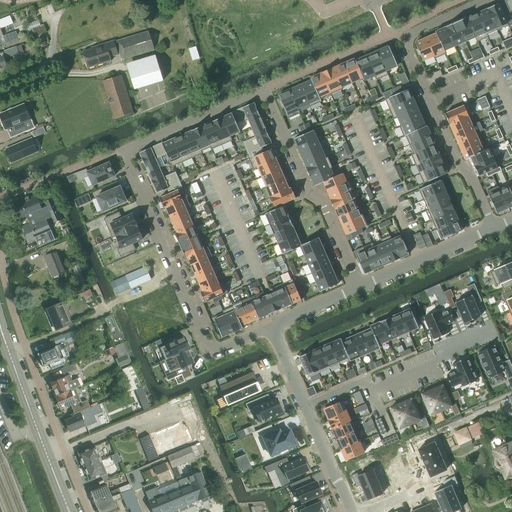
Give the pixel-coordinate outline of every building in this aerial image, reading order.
[(498,4),(487,9),(497,29),(507,25),(498,4)] [(487,9),(477,13),(486,34),(497,29),(487,9)] [(477,13),(467,18),(475,36),(477,41),(487,36),(486,34),(477,13)] [(0,35),(2,35),(0,28),(12,24),(9,17),(0,20),(0,35)] [(467,18),(456,22),(464,41),(475,36),(467,18)] [(456,22),(446,27),(454,46),(464,41),(456,22)] [(44,23),(33,28),(36,36),(47,31),(44,23)] [(446,27),(435,31),(436,33),(443,50),(454,46),(446,27)] [(116,41),(122,59),(154,51),(149,32),(116,41)] [(436,33),(426,38),(433,55),(434,58),(445,53),(443,50),(436,33)] [(511,36),(502,41),(505,50),(511,46),(511,36)] [(46,45),(43,37),(38,39),(41,47),(46,45)] [(426,38),(415,42),(418,49),(416,49),(418,54),(420,54),(423,60),(433,55),(426,38)] [(97,46),(97,47),(83,51),(88,68),(111,61),(110,57),(118,55),(113,40),(97,46)] [(5,51),(0,52),(0,68),(7,66),(8,65),(6,58),(18,53),(18,54),(23,52),(21,45),(5,51)] [(196,45),(189,47),(193,59),(200,56),(196,45)] [(388,46),(377,51),(386,70),(397,65),(394,59),(397,58),(394,51),(391,52),(388,46)] [(377,51),(366,56),(375,75),(377,79),(388,74),(386,70),(377,51)] [(483,54),(472,58),(473,62),(484,57),(483,54)] [(366,56),(355,61),(363,77),(364,80),(374,75),(376,80),(377,79),(375,75),(366,56)] [(354,58),(343,63),(352,82),(362,78),(363,80),(364,80),(363,77),(355,61),(354,58)] [(134,89),(163,80),(157,61),(128,69),(134,89)] [(343,63),(332,68),(336,77),(340,87),(341,89),(342,89),(341,87),(352,82),(343,63)] [(332,68),(321,73),(325,82),(329,92),(330,94),(341,89),(340,87),(336,77),(332,68)] [(440,70),(429,75),(431,80),(442,76),(440,70)] [(321,73),(310,78),(311,80),(318,97),(319,99),(320,101),(321,101),(320,99),(330,94),(329,92),(325,82),(321,73)] [(122,75),(103,81),(114,119),(134,113),(122,75)] [(311,80),(300,85),(308,104),(309,106),(320,101),(319,99),(318,97),(311,80)] [(300,85),(289,90),(297,109),(299,113),(300,113),(298,108),(308,104),(300,85)] [(392,96),(385,99),(389,108),(412,98),(408,89),(399,92),(396,94),(392,96)] [(289,90),(278,95),(280,101),(279,102),(282,108),(283,107),(286,114),(288,118),(299,113),(297,109),(289,90)] [(485,96),(481,98),(485,108),(489,107),(485,96)] [(412,98),(389,108),(393,118),(416,107),(412,98)] [(253,102),(230,112),(231,113),(235,123),(236,123),(247,118),(251,127),(262,123),(259,116),(255,107),(253,103),(254,103),(253,102)] [(23,104),(0,113),(0,116),(5,129),(7,128),(11,137),(27,130),(23,122),(30,119),(23,104)] [(467,104),(445,114),(450,124),(467,116),(472,114),(467,104)] [(398,117),(401,125),(420,117),(416,107),(393,118),(393,119),(398,117)] [(222,117),(221,117),(229,136),(231,140),(232,140),(230,136),(239,132),(240,132),(236,123),(235,123),(231,113),(222,117)] [(467,116),(450,124),(453,132),(471,125),(467,116)] [(229,136),(221,117),(211,122),(219,140),(221,145),(231,140),(229,136)] [(403,135),(424,126),(420,117),(401,125),(399,126),(403,135)] [(202,126),(201,126),(211,149),(221,145),(219,140),(211,122),(202,126)] [(255,137),(243,142),(248,153),(271,143),(271,142),(269,138),(265,129),(262,123),(251,127),(255,137)] [(424,126),(403,135),(403,136),(405,136),(409,144),(430,135),(426,125),(424,126)] [(471,125),(453,132),(457,141),(475,134),(471,125)] [(201,126),(192,130),(202,153),(201,151),(210,147),(211,149),(201,126)] [(36,130),(32,131),(35,137),(45,132),(43,127),(36,130)] [(191,130),(182,135),(192,157),(202,153),(192,130),(191,130)] [(313,130),(294,138),(298,148),(317,139),(313,130)] [(475,134),(457,141),(461,150),(479,142),(481,142),(477,133),(475,134)] [(182,135),(172,139),(182,162),(192,157),(182,135)] [(430,135),(409,144),(409,145),(413,153),(411,154),(411,155),(434,144),(430,135)] [(31,138),(5,149),(11,162),(36,152),(31,138)] [(172,139),(162,143),(167,153),(166,153),(172,166),(182,162),(172,139)] [(317,139),(298,148),(302,157),(321,149),(317,139)] [(162,142),(139,152),(139,153),(141,157),(145,166),(148,173),(159,168),(155,158),(166,153),(167,153),(162,143),(162,142)] [(479,142),(461,150),(465,159),(470,156),(483,151),(479,142)] [(434,144),(411,155),(415,164),(438,154),(434,144)] [(483,151),(470,156),(474,165),(494,157),(490,148),(483,151)] [(271,149),(248,159),(252,169),(275,159),(271,149)] [(321,149),(302,157),(306,167),(327,158),(327,157),(325,158),(321,149)] [(438,154),(415,164),(419,174),(443,164),(438,154)] [(494,157),(474,165),(478,175),(498,167),(494,157)] [(327,158),(306,167),(310,176),(334,166),(333,165),(331,166),(327,158)] [(275,159),(252,169),(253,169),(257,167),(261,177),(280,169),(275,159)] [(86,169),(75,173),(78,180),(88,175),(92,185),(114,175),(109,162),(87,171),(86,169)] [(443,164),(419,174),(423,183),(447,173),(443,164)] [(334,166),(310,176),(314,186),(324,182),(342,174),(341,173),(337,175),(334,166)] [(159,168),(148,173),(151,179),(154,188),(155,188),(156,192),(157,193),(180,183),(175,172),(163,177),(159,168)] [(261,188),(261,189),(284,179),(280,169),(261,177),(265,186),(261,188)] [(342,174),(324,182),(327,191),(348,182),(347,181),(345,182),(342,174)] [(284,179),(261,189),(265,198),(288,188),(284,179)] [(440,180),(418,189),(423,199),(444,190),(440,180)] [(348,182),(327,191),(331,200),(352,191),(348,182)] [(507,184),(498,188),(499,190),(507,208),(511,205),(511,195),(509,188),(507,184)] [(102,210),(102,211),(103,210),(125,201),(126,201),(125,200),(119,187),(120,187),(119,186),(118,186),(119,186),(97,196),(96,196),(96,197),(102,210)] [(499,190),(498,188),(497,186),(487,191),(491,201),(489,202),(492,207),(494,206),(496,212),(507,208),(499,190)] [(181,199),(186,197),(187,197),(183,187),(159,198),(163,207),(181,199)] [(288,188),(265,198),(266,199),(270,197),(275,207),(295,198),(291,187),(290,187),(288,188)] [(444,190),(423,199),(427,209),(425,210),(425,211),(448,200),(444,190)] [(352,191),(331,200),(335,208),(355,199),(352,191)] [(20,201),(13,204),(13,205),(14,204),(20,219),(19,220),(19,221),(27,217),(28,220),(58,208),(53,197),(45,201),(47,205),(41,208),(35,194),(29,197),(28,196),(19,200),(20,201)] [(88,194),(81,197),(84,203),(91,201),(88,194)] [(181,199),(163,207),(163,208),(165,207),(169,215),(190,206),(186,197),(181,199)] [(355,199),(335,208),(339,217),(359,208),(355,199)] [(448,200),(425,211),(429,221),(453,210),(448,200)] [(283,205),(264,214),(265,214),(269,224),(288,216),(288,215),(283,206),(284,206),(283,205)] [(190,206),(169,215),(173,224),(189,217),(185,209),(190,207),(190,206)] [(36,239),(37,241),(45,238),(47,243),(54,239),(52,233),(46,219),(52,217),(54,222),(62,218),(58,208),(28,220),(29,223),(22,226),(22,227),(23,226),(30,241),(29,242),(29,243),(36,239)] [(359,208),(339,217),(343,226),(363,217),(359,208)] [(453,210),(429,221),(430,221),(432,220),(436,230),(457,220),(453,210)] [(112,237),(137,226),(131,214),(121,218),(119,212),(103,218),(112,237)] [(288,216),(269,224),(273,234),(292,225),(288,216)] [(189,217),(173,224),(176,233),(174,234),(175,235),(195,225),(195,224),(193,225),(189,217)] [(363,217),(343,226),(347,235),(350,233),(356,231),(361,228),(367,226),(363,217)] [(457,220),(436,230),(440,240),(449,236),(450,238),(456,235),(455,233),(462,230),(457,220)] [(195,225),(175,235),(179,244),(180,246),(198,237),(197,236),(199,235),(195,225)] [(292,225),(273,234),(278,243),(296,235),(292,226),(292,225)] [(137,226),(112,237),(112,238),(116,236),(121,247),(117,249),(120,256),(135,250),(132,243),(142,239),(137,226)] [(419,232),(413,235),(416,242),(422,239),(421,236),(419,232)] [(421,236),(422,239),(425,246),(426,248),(433,245),(428,233),(421,236)] [(296,235),(278,243),(282,253),(282,254),(300,246),(301,246),(301,245),(296,235)] [(390,235),(381,239),(390,262),(399,258),(390,235)] [(390,235),(399,258),(408,254),(408,253),(409,252),(408,252),(400,236),(392,239),(390,235)] [(198,237),(180,246),(180,247),(185,257),(187,257),(208,248),(207,247),(205,248),(201,238),(199,239),(198,237)] [(301,246),(300,246),(304,255),(322,247),(318,238),(318,237),(301,245),(301,246)] [(372,243),(381,265),(390,262),(381,239),(380,239),(381,241),(373,245),(372,243)] [(422,239),(416,242),(418,247),(418,248),(419,248),(419,249),(425,246),(422,239)] [(58,251),(66,248),(69,255),(75,253),(72,245),(68,247),(66,241),(51,247),(54,252),(43,257),(52,277),(66,271),(58,251)] [(372,243),(363,247),(373,269),(381,265),(372,243)] [(322,247),(304,255),(308,264),(326,256),(322,247)] [(364,251),(356,255),(364,273),(373,269),(363,247),(362,247),(364,251)] [(208,248),(187,257),(191,266),(209,257),(212,256),(208,248)] [(326,256),(308,264),(311,273),(330,265),(326,256)] [(209,257),(191,266),(195,274),(211,267),(213,266),(209,257)] [(501,267),(490,272),(496,285),(500,283),(503,289),(509,287),(511,285),(511,280),(511,278),(511,277),(511,262),(509,263),(508,262),(500,265),(501,267)] [(78,283),(84,281),(77,264),(72,266),(78,283)] [(330,265),(311,273),(315,282),(334,274),(330,265)] [(124,277),(107,284),(109,291),(113,289),(114,291),(128,285),(129,288),(150,279),(146,267),(124,277)] [(211,267),(195,274),(199,283),(215,276),(211,267)] [(334,274),(315,282),(319,291),(338,283),(334,274)] [(215,276),(199,283),(202,291),(218,284),(215,276)] [(292,279),(282,283),(292,304),(292,303),(300,300),(301,300),(292,279)] [(202,291),(200,292),(204,302),(212,299),(216,297),(221,295),(227,292),(223,282),(218,284),(202,291)] [(271,293),(268,294),(275,311),(282,308),(291,304),(292,304),(282,283),(282,284),(269,289),(271,293)] [(470,296),(455,303),(458,309),(455,310),(459,318),(461,317),(465,326),(475,321),(474,319),(480,316),(475,304),(482,301),(474,284),(467,287),(470,296)] [(509,287),(503,289),(504,293),(502,294),(509,312),(511,310),(511,289),(511,290),(509,287)] [(89,288),(82,292),(84,297),(91,294),(89,288)] [(263,292),(249,298),(258,318),(259,318),(268,314),(275,311),(268,294),(264,296),(263,292)] [(157,293),(139,301),(143,310),(154,335),(180,324),(169,299),(161,302),(157,293)] [(258,318),(249,298),(249,297),(241,301),(243,306),(250,322),(258,318)] [(48,309),(57,330),(72,324),(63,303),(48,309)] [(233,306),(222,310),(232,333),(242,329),(243,329),(241,326),(234,309),(233,306)] [(243,306),(234,309),(241,326),(250,322),(243,306)] [(418,327),(410,308),(399,313),(408,332),(418,327)] [(223,313),(213,317),(217,326),(215,326),(218,332),(219,332),(222,338),(223,338),(232,333),(222,310),(222,311),(223,313)] [(439,311),(424,318),(433,340),(449,333),(446,325),(454,322),(449,310),(440,313),(439,311)] [(408,332),(399,313),(390,317),(398,336),(397,336),(398,338),(409,334),(408,332)] [(119,333),(111,317),(106,319),(113,336),(119,333)] [(398,336),(390,317),(380,321),(388,340),(397,336),(398,336)] [(388,340),(380,321),(369,326),(370,329),(371,328),(378,345),(378,344),(388,340)] [(371,328),(370,329),(361,333),(369,351),(379,347),(378,344),(378,345),(371,328)] [(79,339),(75,331),(54,339),(56,345),(67,340),(68,344),(79,339)] [(369,351),(361,333),(351,337),(359,356),(369,351)] [(169,345),(162,348),(167,360),(165,360),(165,361),(189,351),(191,350),(185,337),(177,341),(176,339),(170,341),(171,343),(169,344),(169,345)] [(359,356),(351,337),(342,341),(341,341),(348,357),(349,360),(359,356)] [(341,341),(342,341),(340,338),(330,343),(338,362),(348,357),(341,341)] [(128,354),(123,342),(114,346),(117,353),(119,358),(128,354)] [(415,349),(417,353),(431,347),(429,342),(415,349)] [(44,367),(50,365),(52,370),(67,364),(65,359),(70,357),(65,343),(63,344),(38,354),(40,359),(39,361),(41,366),(43,366),(44,367)] [(338,362),(330,343),(320,347),(328,366),(329,366),(338,362)] [(114,346),(105,350),(108,357),(117,353),(114,346)] [(494,346),(478,353),(482,361),(481,362),(484,370),(485,369),(489,378),(504,371),(507,380),(511,377),(511,367),(509,360),(501,364),(494,346)] [(328,366),(320,347),(310,351),(319,372),(330,368),(329,366),(328,366)] [(194,363),(189,351),(165,361),(170,373),(181,368),(194,363)] [(319,372),(310,351),(299,356),(299,358),(294,360),(296,366),(302,363),(304,369),(306,373),(308,377),(319,372)] [(456,371),(446,376),(451,387),(461,383),(462,387),(477,381),(467,358),(452,364),(456,371)] [(62,369),(65,374),(76,370),(73,364),(62,369)] [(133,366),(123,370),(132,391),(142,387),(133,366)] [(190,370),(182,374),(185,379),(192,376),(190,370)] [(224,397),(217,400),(221,409),(228,406),(262,391),(254,372),(220,387),(224,397)] [(76,387),(80,386),(78,379),(73,381),(71,376),(66,377),(67,378),(63,379),(62,377),(58,379),(58,381),(52,383),(57,397),(56,397),(77,389),(76,387)] [(442,385),(421,394),(430,415),(451,406),(442,385)] [(149,404),(142,387),(132,391),(130,392),(138,409),(149,404)] [(82,404),(77,389),(56,397),(61,410),(72,406),(75,415),(91,409),(88,401),(82,404)] [(359,391),(354,393),(358,404),(364,402),(359,391)] [(451,393),(454,400),(460,397),(457,391),(451,393)] [(269,394),(246,404),(249,411),(255,408),(259,417),(259,418),(263,417),(265,421),(284,413),(284,412),(283,413),(278,402),(277,403),(275,399),(271,400),(269,394)] [(420,419),(411,398),(390,407),(399,428),(420,419)] [(346,411),(342,401),(323,409),(328,420),(346,411)] [(100,404),(92,407),(95,414),(102,410),(100,404)] [(359,406),(353,408),(355,413),(367,408),(365,404),(359,406)] [(351,421),(346,411),(328,420),(332,429),(351,421)] [(92,415),(83,418),(81,414),(66,421),(71,433),(86,426),(95,422),(92,415)] [(145,438),(141,439),(150,462),(160,458),(177,452),(176,452),(195,444),(191,436),(192,435),(185,420),(145,438)] [(355,431),(351,421),(332,429),(336,439),(355,431)] [(454,434),(459,445),(470,440),(470,439),(482,433),(478,423),(465,429),(454,434)] [(373,424),(364,428),(366,433),(375,429),(373,424)] [(268,433),(265,428),(259,430),(262,436),(268,433)] [(280,430),(263,437),(271,456),(297,445),(291,430),(282,434),(280,430)] [(359,441),(355,431),(336,439),(341,449),(359,441)] [(209,434),(194,440),(196,444),(200,443),(211,438),(209,434)] [(364,452),(359,441),(341,449),(345,460),(364,452)] [(445,469),(433,442),(418,449),(430,475),(445,469)] [(500,467),(501,467),(506,477),(511,474),(511,444),(494,451),(498,460),(498,461),(497,461),(497,462),(496,463),(496,464),(497,465),(497,466),(498,467),(499,467),(500,467)] [(177,466),(201,457),(196,445),(168,456),(173,468),(177,466)] [(82,465),(84,466),(84,467),(102,460),(96,446),(79,453),(81,460),(81,462),(82,465)] [(247,454),(236,459),(242,474),(253,469),(247,454)] [(287,458),(265,467),(267,473),(275,470),(282,485),(289,482),(289,480),(310,471),(304,457),(290,463),(287,458)] [(396,458),(382,464),(391,485),(405,479),(396,458)] [(107,474),(102,461),(102,460),(84,467),(85,468),(84,470),(85,473),(87,474),(90,481),(107,474)] [(177,466),(173,468),(177,479),(181,477),(177,466)] [(382,493),(372,470),(372,469),(371,470),(358,475),(357,473),(351,475),(356,487),(361,485),(367,499),(382,493)] [(183,486),(181,488),(176,490),(184,507),(194,503),(197,504),(200,502),(201,500),(211,496),(201,472),(180,481),(183,486)] [(445,487),(434,492),(442,511),(459,511),(459,509),(461,509),(451,485),(456,483),(454,477),(443,482),(445,487)] [(301,480),(290,485),(294,493),(297,491),(302,503),(322,495),(317,482),(304,488),(301,480)] [(130,485),(119,489),(121,494),(132,490),(130,485)] [(92,493),(91,495),(92,499),(95,499),(96,504),(121,494),(119,489),(110,493),(107,486),(92,492),(92,493)] [(152,511),(153,511),(171,511),(184,507),(176,490),(167,493),(158,497),(155,489),(146,492),(149,500),(152,508),(151,508),(152,511)] [(121,494),(96,504),(98,509),(97,511),(111,511),(117,510),(114,503),(123,499),(127,509),(130,508),(139,505),(132,490),(121,494)] [(225,499),(229,509),(236,506),(232,496),(225,499)] [(304,505),(293,510),(293,511),(325,511),(327,511),(324,504),(322,504),(322,503),(306,509),(304,505)]
